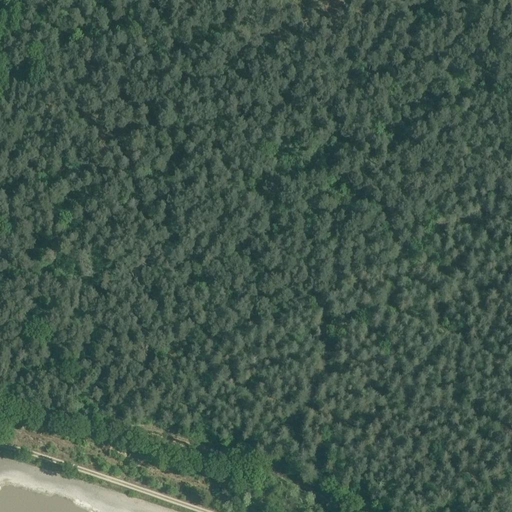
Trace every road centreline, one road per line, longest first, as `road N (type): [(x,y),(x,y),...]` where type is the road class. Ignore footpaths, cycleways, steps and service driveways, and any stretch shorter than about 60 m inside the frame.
road 1 (track): [(0,399),(176,438),(353,511)]
road 2 (track): [(206,511),(0,444)]
